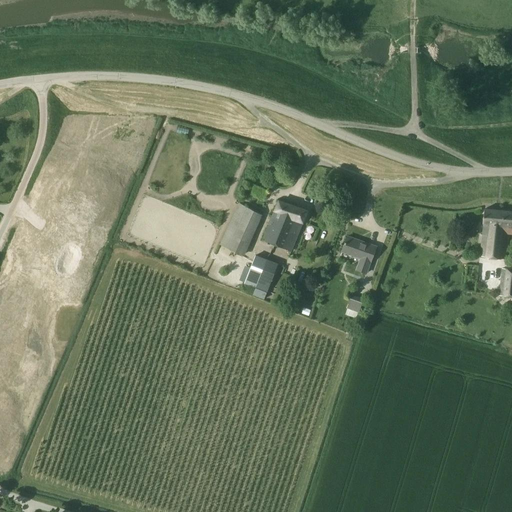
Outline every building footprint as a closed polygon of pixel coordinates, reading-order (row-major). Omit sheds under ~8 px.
[(279,201),(262,240),(291,252),(308,211),(279,201)] [(262,215),(238,204),(220,246),(244,257),(262,215)] [(480,256),(506,259),(509,234),(511,234),(511,212),(484,209),(483,223),(480,256)] [(376,247),(347,236),(342,252),(360,258),(356,270),(367,273),(376,247)] [(244,283),(256,288),(267,260),(255,255),(244,283)] [(278,264),(267,260),(256,288),(267,292),(278,264)] [(511,269),(502,269),(499,295),(511,297),(511,269)] [(364,299),(352,295),(347,308),(359,313),(364,299)]
